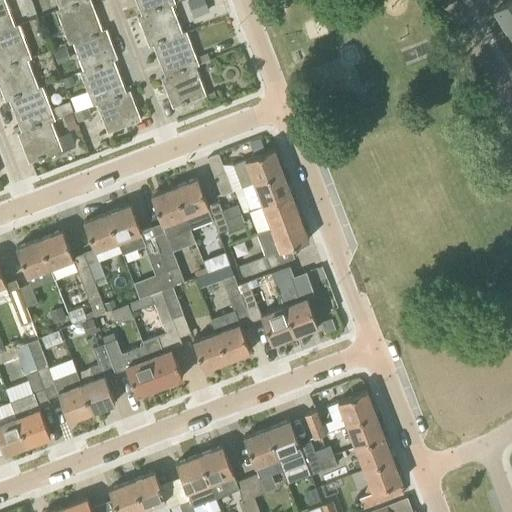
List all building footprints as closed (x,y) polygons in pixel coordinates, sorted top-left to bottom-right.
[(15,25),(4,0),(0,0),(0,32),(20,25),(20,23),(15,25)] [(57,11),(86,0),(57,0),(60,7),(56,8),(57,11)] [(69,41),(103,28),(91,0),(86,0),(57,11),(69,41)] [(146,35),(179,22),(172,3),(176,2),(175,0),(136,0),(142,14),(138,15),(146,35)] [(206,0),(191,0),(188,1),(194,18),(211,11),(206,0)] [(511,33),(511,31),(511,0),(509,0),(496,8),(503,19),(500,21),(506,32),(510,30),(511,33)] [(183,31),(179,22),(146,35),(149,45),(153,43),(163,69),(196,56),(186,30),(183,31)] [(0,67),(32,55),(20,25),(0,32),(0,67)] [(118,57),(106,27),(103,28),(69,41),(70,43),(73,42),(83,68),(79,70),(80,72),(114,59),(118,57)] [(66,45),(53,50),(59,63),(71,58),(66,45)] [(208,52),(197,57),(199,63),(211,58),(208,52)] [(39,87),(28,59),(33,58),(32,55),(0,67),(0,85),(6,100),(43,86),(43,85),(39,87)] [(173,107),(207,94),(195,65),(199,64),(196,56),(163,69),(165,75),(162,77),(173,107)] [(92,102),(126,89),(114,59),(80,72),(92,102)] [(55,116),(43,86),(6,100),(6,102),(10,100),(21,129),(55,116)] [(141,119),(130,89),(126,90),(126,89),(92,102),(92,104),(97,102),(108,132),(141,119)] [(89,107),(75,112),(79,121),(92,116),(89,107)] [(73,112),(64,116),(69,127),(78,124),(73,112)] [(29,162),(63,149),(52,121),(56,119),(55,116),(21,129),(22,130),(18,132),(29,162)] [(261,137),(250,141),(254,153),(265,149),(261,137)] [(284,172),(274,147),(233,163),(223,163),(219,153),(208,157),(222,193),(242,185),(253,181),(254,183),(284,172)] [(252,209),(262,205),(292,194),(284,172),(254,183),(253,181),(242,185),(252,209)] [(209,206),(198,176),(175,185),(192,227),(214,218),(219,232),(230,228),(230,227),(226,218),(223,208),(220,202),(209,206)] [(184,279),(178,263),(168,236),(192,227),(175,185),(152,194),(166,231),(155,235),(174,283),(184,279)] [(292,194),(262,205),(271,227),(301,217),(292,194)] [(144,240),(141,230),(142,230),(130,202),(108,211),(119,241),(124,253),(147,244),(152,258),(162,288),(151,293),(151,294),(163,289),(173,285),(173,284),(174,283),(155,235),(144,240)] [(226,218),(242,213),(238,202),(223,208),(226,218)] [(86,256),(94,278),(105,274),(95,250),(119,241),(108,211),(84,220),(94,247),(84,251),(86,256)] [(230,227),(245,221),(242,213),(226,218),(230,227)] [(252,272),(281,261),(278,253),(283,251),(282,250),(309,238),(301,217),(271,227),(258,232),(266,254),(247,261),(252,272)] [(86,256),(75,260),(63,228),(40,237),(51,267),(55,277),(78,269),(95,313),(106,309),(94,278),(86,256)] [(28,276),(51,267),(40,237),(17,246),(28,276)] [(238,283),(230,262),(223,265),(209,270),(196,275),(200,286),(223,277),(229,295),(234,308),(211,317),(217,331),(227,359),(251,350),(237,314),(247,310),(240,291),(242,290),(239,283),(238,283)] [(300,298),(291,276),(294,275),(290,264),(272,270),(296,333),(318,324),(307,296),(300,298)] [(251,319),(262,315),(272,342),(296,333),(272,270),(271,271),(284,304),(262,313),(248,279),(239,283),(242,290),(240,291),(247,310),(251,319)] [(27,305),(20,286),(19,286),(17,282),(7,286),(22,324),(32,320),(27,305)] [(27,305),(37,301),(30,282),(20,286),(27,305)] [(181,335),(190,331),(173,285),(163,289),(181,335)] [(160,384),(183,376),(171,343),(181,339),(180,335),(181,335),(163,289),(151,294),(166,331),(143,340),(144,343),(149,357),(160,384)] [(114,294),(102,298),(106,309),(118,304),(114,294)] [(113,307),(118,319),(132,314),(128,302),(113,307)] [(62,305),(50,310),(54,321),(67,316),(62,305)] [(99,332),(94,317),(82,321),(87,336),(99,332)] [(204,368),(227,359),(217,331),(194,340),(204,368)] [(38,337),(27,341),(28,343),(45,386),(55,382),(54,379),(49,366),(39,339),(38,337)] [(137,393),(160,384),(149,357),(144,343),(121,351),(116,339),(106,343),(115,369),(126,365),(137,393)] [(4,349),(0,351),(0,361),(19,354),(29,379),(34,390),(45,386),(28,343),(27,341),(4,349)] [(93,410),(115,401),(105,373),(115,369),(106,343),(94,348),(100,362),(91,365),(95,377),(82,382),(93,410)] [(77,370),(54,379),(55,382),(69,419),(93,410),(82,382),(77,370)] [(347,423),(376,412),(367,389),(327,404),(332,418),(322,422),(317,408),(305,412),(314,435),(347,422),(347,423)] [(51,435),(34,390),(29,392),(11,400),(16,416),(18,415),(28,443),(51,435)] [(356,445),(384,434),(376,412),(347,423),(356,445)] [(0,448),(3,448),(4,452),(28,443),(18,415),(16,416),(0,422),(0,448)] [(267,427),(283,468),(306,459),(299,442),(290,418),(267,427)] [(254,494),(265,490),(260,477),(283,468),(267,427),(244,436),(258,472),(247,476),(254,494)] [(364,468),(393,457),(384,434),(356,445),(364,468)] [(310,438),(299,442),(306,459),(311,472),(322,468),(319,459),(315,450),(310,438)] [(254,494),(247,476),(237,480),(223,444),(200,453),(216,496),(235,489),(239,487),(243,499),(239,500),(243,511),(260,511),(254,494)] [(319,459),(334,453),(330,444),(315,450),(319,459)] [(196,511),(193,505),(216,496),(200,453),(176,462),(191,499),(181,502),(184,511),(196,511)] [(322,468),(337,463),(334,453),(319,459),(322,468)] [(364,507),(385,499),(381,488),(402,480),(393,457),(364,468),(373,490),(359,495),(364,507)] [(184,511),(181,502),(169,507),(155,470),(133,478),(144,507),(145,511),(184,511)] [(109,487),(117,511),(131,511),(144,507),(133,478),(109,487)] [(364,511),(411,511),(414,511),(408,495),(364,511)] [(94,511),(88,496),(65,504),(67,511),(94,511)] [(324,511),(337,511),(333,499),(322,503),(324,511)] [(324,511),(322,503),(307,509),(308,511),(324,511)]
